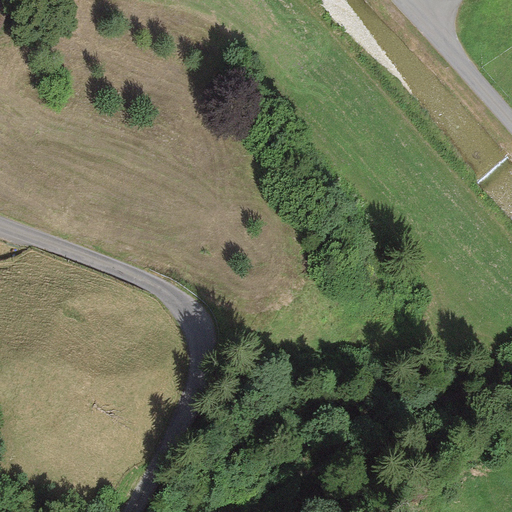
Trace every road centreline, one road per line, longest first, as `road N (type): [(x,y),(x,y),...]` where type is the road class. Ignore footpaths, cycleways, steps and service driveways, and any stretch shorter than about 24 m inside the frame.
road 1 (unclassified): [(0,225),(159,286),(201,335),(182,415),(131,511)]
road 2 (tertiary): [(511,118),(405,0)]
